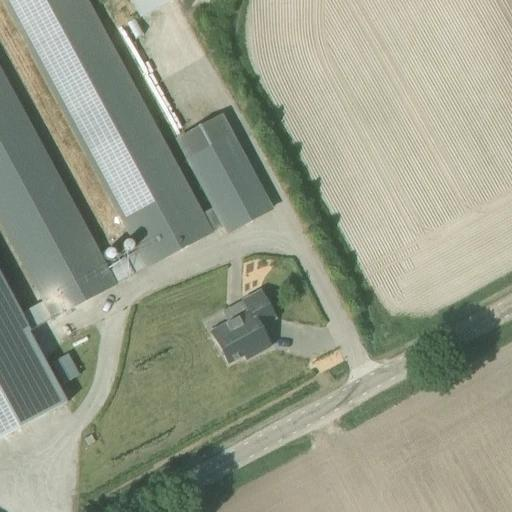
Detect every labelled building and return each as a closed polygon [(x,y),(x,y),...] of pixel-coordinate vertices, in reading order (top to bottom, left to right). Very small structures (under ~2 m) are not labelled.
[(129,238),(135,250),(145,269),(223,227),(227,234),(269,211),(271,210),(314,187),(264,94),(222,117),(220,119),(177,141),(213,210),(200,217),(83,0),(1,0),(125,230),(120,233),(124,240),(129,238)] [(128,0),(139,19),(173,0),(128,0)] [(51,319),(145,269),(135,250),(105,266),(0,71),(0,224),(40,298),(51,319)] [(26,332),(51,319),(40,298),(15,311),(0,283),(0,439),(65,404),(26,332)] [(259,292),(241,302),(247,312),(209,333),(227,366),(253,352),(255,356),(269,348),(258,329),(274,320),(259,292)]
